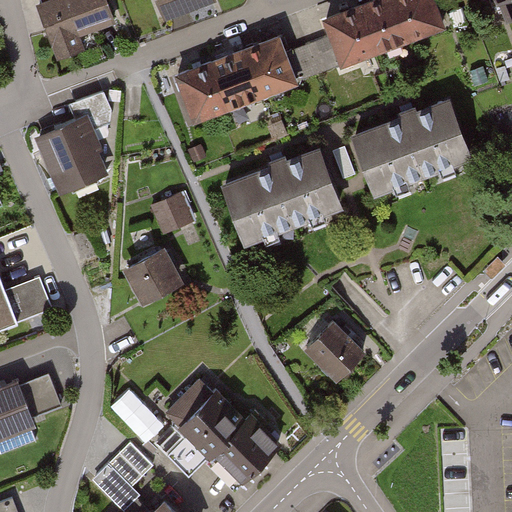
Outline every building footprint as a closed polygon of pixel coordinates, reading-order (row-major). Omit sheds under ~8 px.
[(44,0),(36,3),(55,58),(85,48),(79,31),(111,19),(104,0),(44,0)] [(157,0),(162,11),(194,0),(157,0)] [(430,0),(358,0),(319,15),(327,35),(297,46),(307,72),(439,24),(430,0)] [(511,0),(492,0),(496,12),(511,7),(511,0)] [(274,30),(169,69),(187,119),(292,80),(274,30)] [(71,113),(27,131),(52,193),(106,171),(87,126),(108,117),(111,107),(102,87),(66,101),(71,113)] [(451,97),(350,133),(372,194),(473,158),(451,97)] [(320,147),(221,182),(244,245),(342,210),(320,147)] [(181,188),(147,201),(159,232),(193,219),(181,188)] [(159,243),(118,262),(137,302),(178,282),(159,243)] [(499,253),(484,267),(492,275),(507,261),(499,253)] [(0,324),(49,306),(36,273),(0,286),(0,324)] [(328,312),(297,345),(331,378),(362,345),(328,312)] [(202,365),(157,409),(229,482),(274,437),(202,365)] [(11,374),(0,378),(0,433),(8,430),(14,443),(37,434),(31,420),(63,407),(47,369),(14,382),(11,374)] [(97,478),(123,504),(162,466),(136,439),(97,478)] [(174,511),(156,493),(145,504),(140,498),(126,511),(124,511),(120,507),(114,511),(174,511)] [(0,511),(18,511),(12,495),(0,499),(0,511)]
